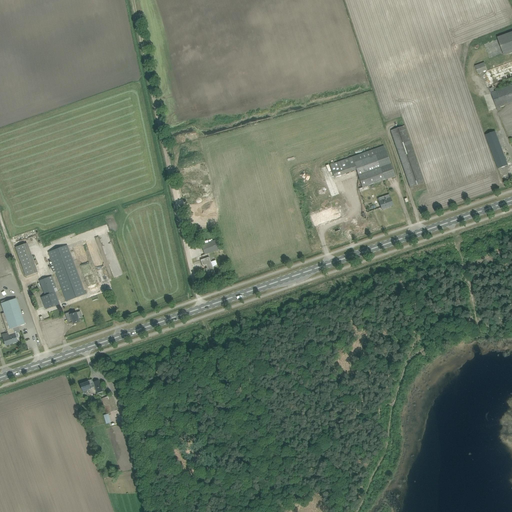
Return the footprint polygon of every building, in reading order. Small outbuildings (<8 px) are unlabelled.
[(511,32),(498,37),(505,56),(511,53),(511,32)] [(478,74),(479,74),(484,72),(488,71),(487,71),(484,62),(475,66),(478,74)] [(511,85),(494,92),(493,87),(490,88),(498,111),(501,110),(501,106),(511,102),(511,85)] [(424,183),(404,126),(391,130),(410,187),(424,183)] [(486,135),(498,169),(508,165),(495,131),(486,135)] [(330,164),(332,171),(330,172),(332,178),(334,177),(335,178),(356,170),(361,184),(358,186),(359,189),(363,188),(384,180),(395,176),(384,145),(330,164)] [(391,198),(390,198),(389,195),(379,199),(380,202),(379,202),(382,209),(393,205),(391,198)] [(321,220),(322,223),(342,217),(340,208),(333,211),(332,208),(315,213),(318,221),(321,220)] [(215,240),(201,245),(205,255),(219,250),(215,240)] [(26,277),(37,273),(27,243),(16,247),(26,277)] [(49,252),(54,268),(67,301),(85,294),(73,261),(67,245),(49,252)] [(215,273),(213,267),(217,265),(216,260),(211,262),(209,257),(200,260),(203,267),(206,265),(207,268),(205,269),(208,275),(215,273)] [(60,304),(55,292),(57,291),(51,276),(39,281),(45,296),(42,297),(46,307),(46,309),(60,304)] [(17,342),(15,334),(20,332),(18,327),(25,324),(16,298),(1,304),(4,313),(2,314),(8,333),(2,335),(6,346),(17,342)] [(76,313),(74,314),(73,311),(65,314),(68,322),(72,320),(73,323),(79,321),(76,313)] [(97,394),(103,392),(99,380),(93,382),(92,379),(89,380),(88,380),(89,382),(86,383),(85,381),(86,383),(80,384),(82,391),(83,392),(85,394),(86,393),(87,391),(87,390),(91,388),(95,387),(97,394)] [(102,399),(107,413),(117,410),(112,395),(102,399)]
